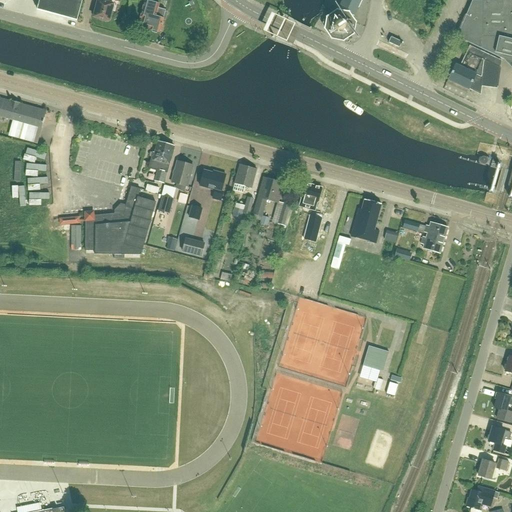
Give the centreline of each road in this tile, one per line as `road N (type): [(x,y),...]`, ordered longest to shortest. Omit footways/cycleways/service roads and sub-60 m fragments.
road 1 (tertiary): [(458,207),(0,79)]
road 2 (unclassified): [(0,12),(182,61),(218,48),(238,2)]
road 3 (residential): [(437,511),(511,257)]
road 4 (tertiary): [(511,135),(356,61)]
road 5 (tertiary): [(356,61),(238,2)]
